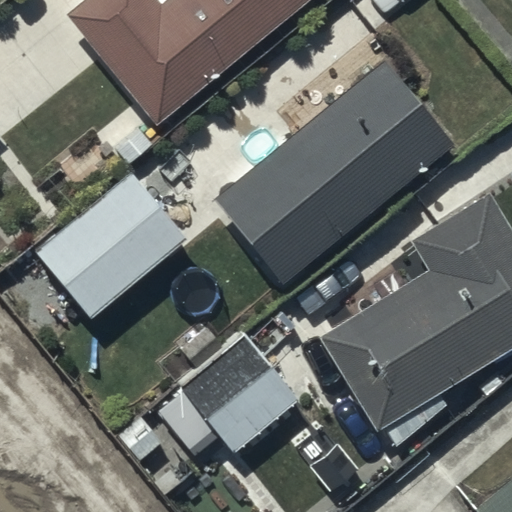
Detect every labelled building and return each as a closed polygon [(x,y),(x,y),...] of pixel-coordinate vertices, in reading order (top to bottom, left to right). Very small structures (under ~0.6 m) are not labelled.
[(148,0),(88,0),(62,23),(155,132),(309,0),(165,0),(166,0),(156,9),(148,0)] [(445,130),(377,48),(207,189),(275,271),(445,130)] [(177,230),(122,163),(26,241),(81,308),(177,230)] [(423,256),(314,326),(371,414),(379,409),(394,432),(445,387),(446,380),(511,337),(511,227),(483,182),(407,231),(423,256)] [(236,322),(171,375),(223,439),(288,387),(236,322)] [(511,511),(511,463),(469,499),(479,511),(511,511)] [(271,511),(259,497),(241,511),(351,511),(339,497),(320,511),(271,511)]
